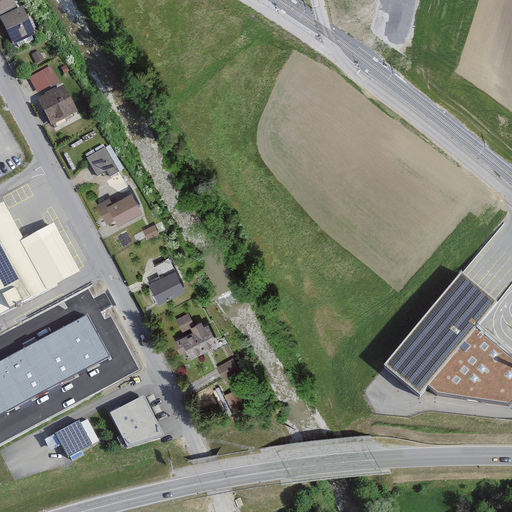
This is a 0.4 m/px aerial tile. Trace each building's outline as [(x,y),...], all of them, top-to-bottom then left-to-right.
[(0,0),(0,12),(2,16),(18,7),(14,0),(0,0)] [(3,21),(16,48),(38,37),(25,10),(3,21)] [(31,57),(36,66),(44,62),(39,53),(31,57)] [(50,68),(31,79),(39,94),(59,83),(50,68)] [(67,88),(41,101),(55,128),(81,115),(67,88)] [(88,161),(99,179),(108,174),(111,179),(120,174),(106,150),(88,161)] [(109,226),(119,220),(122,226),(147,213),(136,194),(117,205),(113,198),(98,206),(109,226)] [(8,205),(0,209),(0,290),(12,313),(82,275),(60,234),(31,249),(8,205)] [(143,232),(149,242),(160,235),(154,225),(143,232)] [(168,261),(156,268),(160,276),(172,269),(168,261)] [(477,328),(498,301),(462,271),(384,365),(420,395),(428,384),(477,328)] [(152,286),(162,305),(188,292),(178,272),(152,286)] [(87,315),(0,361),(0,415),(110,357),(87,315)] [(178,322),(184,333),(197,326),(192,315),(178,322)] [(192,353),(196,359),(223,344),(213,324),(206,327),(205,324),(195,329),(197,333),(178,343),(185,356),(192,353)] [(511,356),(477,328),(428,384),(438,391),(509,403),(511,399),(511,356)] [(218,368),(224,380),(234,376),(228,363),(218,368)] [(239,389),(225,396),(233,412),(247,405),(239,389)] [(144,397),(110,413),(128,446),(165,435),(144,397)] [(96,445),(84,424),(60,438),(71,459),(96,445)]
